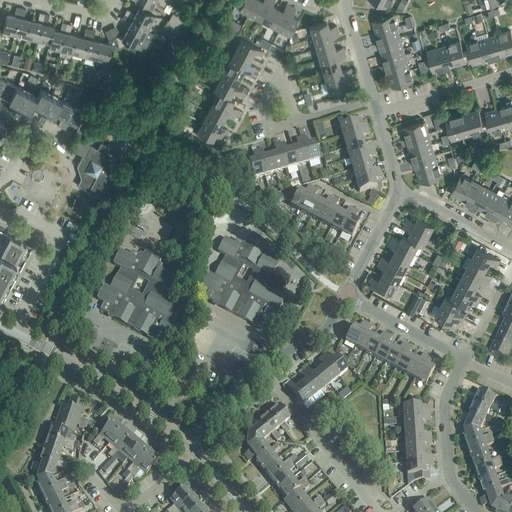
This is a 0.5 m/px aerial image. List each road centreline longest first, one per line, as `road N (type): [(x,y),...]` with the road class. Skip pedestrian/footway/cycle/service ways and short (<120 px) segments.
road 1 (tertiary): [(186,443),(124,392),(13,330)]
road 2 (residential): [(378,511),(261,368)]
road 3 (residential): [(13,330),(60,234),(20,212),(0,211)]
road 4 (residential): [(376,112),(511,71)]
road 5 (residential): [(343,296),(463,361)]
road 6 (residential): [(511,246),(399,188)]
road 7 (residential): [(343,296),(399,188)]
